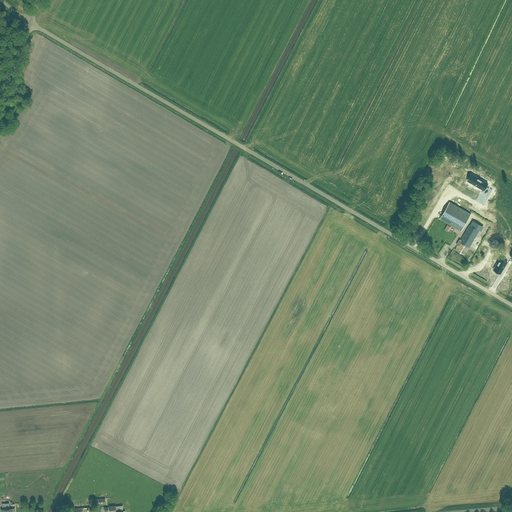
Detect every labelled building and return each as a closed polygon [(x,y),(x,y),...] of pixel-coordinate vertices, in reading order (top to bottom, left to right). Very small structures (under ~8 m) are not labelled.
[(474,176),(470,182),(483,190),(487,183),(474,176)] [(511,203),(511,202),(502,198),(501,192),(494,189),(493,189),(491,193),(498,196),(499,198),(502,199),(500,203),(502,203),(503,209),(505,210),(509,209),(511,210),(511,212),(511,205),(511,206),(511,203)] [(459,193),(457,196),(465,200),(463,204),(473,208),(476,200),(459,193)] [(461,231),(470,214),(449,201),(439,219),(461,231)] [(455,249),(464,255),(479,230),(470,225),(460,240),(459,239),(456,244),(458,245),(455,249)] [(485,237),(503,237),(503,226),(489,225),(486,225),(485,237)] [(494,267),(501,271),(507,261),(500,257),(494,267)]
